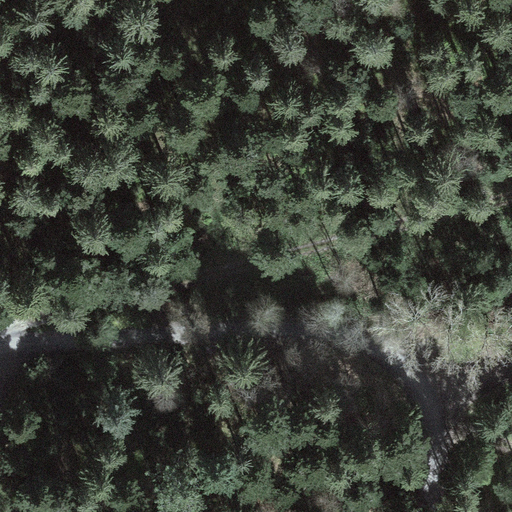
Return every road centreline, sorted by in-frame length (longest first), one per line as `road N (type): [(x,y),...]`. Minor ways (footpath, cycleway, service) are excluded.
road 1 (track): [(0,410),(10,353),(511,212)]
road 2 (track): [(427,511),(441,463),(439,409),(422,372),(386,354),(300,338),(0,355)]
